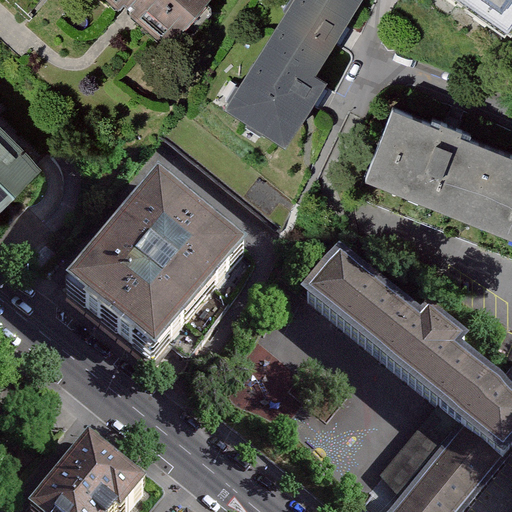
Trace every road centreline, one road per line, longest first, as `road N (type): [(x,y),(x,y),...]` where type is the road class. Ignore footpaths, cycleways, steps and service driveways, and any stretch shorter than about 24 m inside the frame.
road 1 (tertiary): [(260,511),(111,391)]
road 2 (residential): [(111,391),(15,511)]
road 3 (tertiary): [(111,391),(0,301)]
road 4 (residential): [(377,65),(511,113)]
